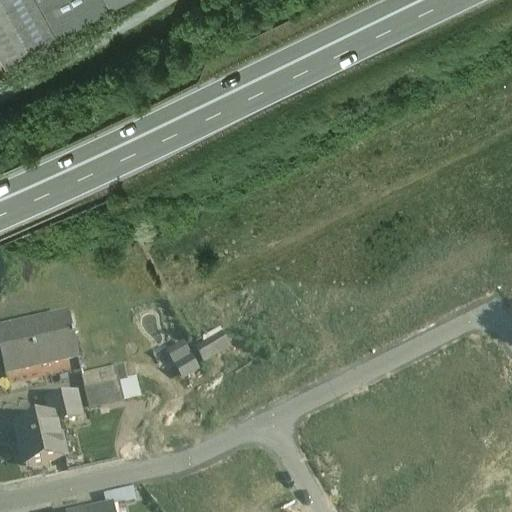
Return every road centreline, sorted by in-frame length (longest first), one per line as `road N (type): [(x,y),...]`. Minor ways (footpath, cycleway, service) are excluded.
road 1 (trunk): [(0,211),(442,0)]
road 2 (trunk): [(387,0),(0,183)]
road 3 (residential): [(0,502),(190,459),(270,422)]
road 4 (residential): [(270,422),(465,323),(485,317),(511,340)]
road 5 (track): [(0,108),(196,0)]
